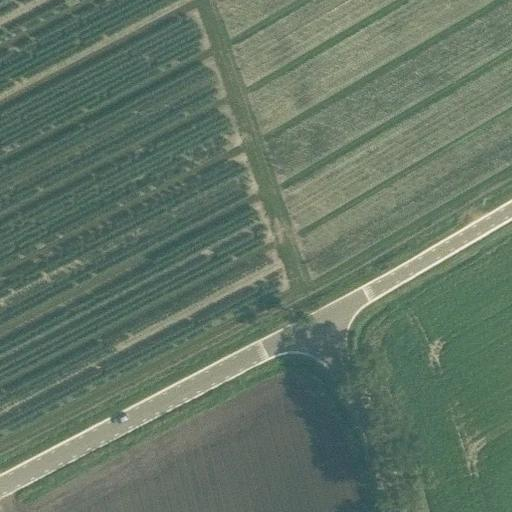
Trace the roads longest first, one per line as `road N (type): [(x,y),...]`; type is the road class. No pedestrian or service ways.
road 1 (unclassified): [(0,487),(317,321)]
road 2 (unclassified): [(317,321),(511,207)]
road 3 (unclassified): [(395,511),(364,413),(317,321)]
